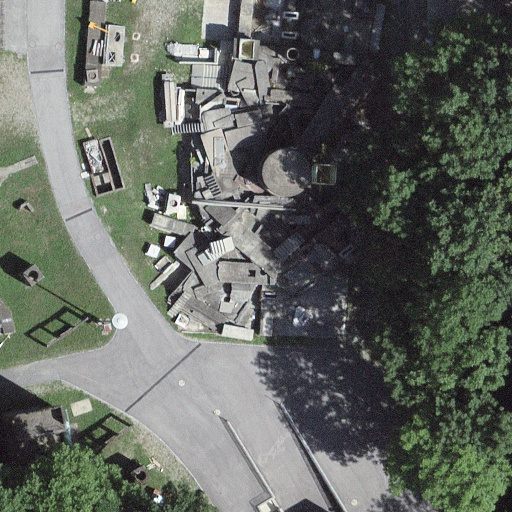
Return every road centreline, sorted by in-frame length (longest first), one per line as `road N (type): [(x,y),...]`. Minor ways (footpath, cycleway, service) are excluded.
road 1 (track): [(36,0),(47,165),(102,283),(270,511)]
road 2 (track): [(0,381),(150,348)]
